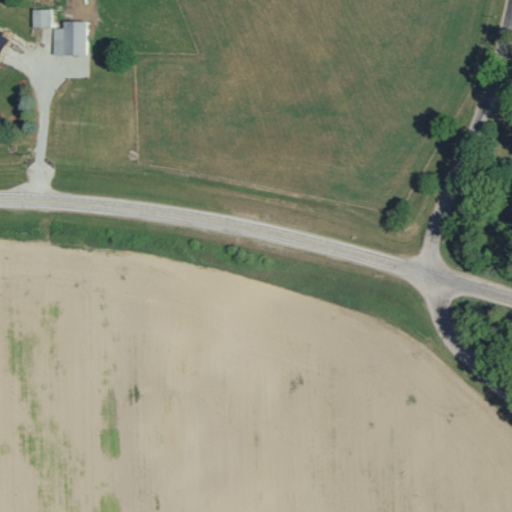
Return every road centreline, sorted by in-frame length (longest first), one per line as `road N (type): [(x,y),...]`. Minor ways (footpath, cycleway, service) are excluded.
road 1 (secondary): [(0,197),(171,210),(433,274)]
road 2 (residential): [(511,400),(447,335),(433,274),(449,189),(511,1)]
